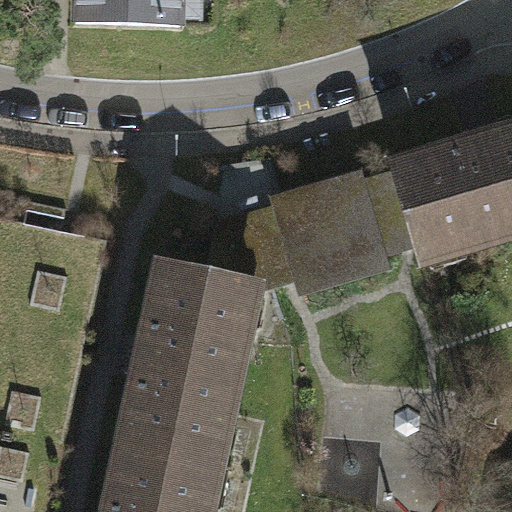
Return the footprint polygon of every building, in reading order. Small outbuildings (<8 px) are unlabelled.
[(181,0),(77,0),(77,22),(181,23),(181,0)] [(471,147),(396,169),(397,174),(418,245),(423,261),(511,234),(511,134),(502,138),(500,135),(484,140),(472,144),(471,147)] [(220,224),(209,276),(256,287),(255,291),(300,279),(302,289),(385,265),(382,255),(418,245),(397,174),(361,183),(359,180),(277,203),(277,208),(254,215),(220,224)] [(124,449),(217,468),(255,291),(256,287),(209,276),(163,267),(148,344),(143,345),(140,359),(138,373),(140,373),(124,449)] [(207,511),(217,468),(124,449),(110,511),(207,511)]
